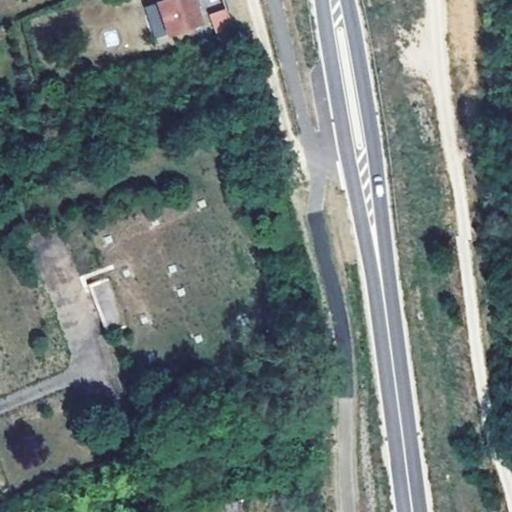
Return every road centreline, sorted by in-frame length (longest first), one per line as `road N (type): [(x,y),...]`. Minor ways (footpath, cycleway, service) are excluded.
road 1 (secondary): [(322,0),(391,354)]
road 2 (secondary): [(391,354),(375,166),(347,0)]
road 3 (secondary): [(391,354),(411,511)]
